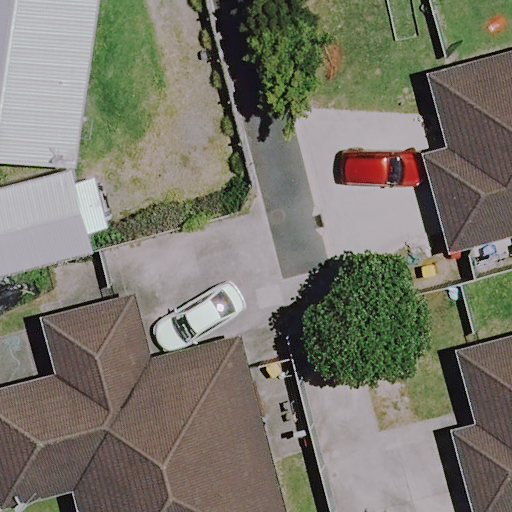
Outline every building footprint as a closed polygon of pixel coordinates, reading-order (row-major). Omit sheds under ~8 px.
[(107,0),(0,0),(0,150),(85,162),(107,0)] [(458,149),(431,155),(457,257),(511,243),(511,57),(439,75),(458,149)] [(75,175),(0,190),(0,273),(92,254),(75,175)] [(66,366),(0,383),(0,452),(12,500),(85,482),(92,511),(300,511),(253,326),(164,348),(147,284),(51,308),(66,366)] [(480,428),(462,432),(482,511),(511,511),(511,344),(461,357),(480,428)]
